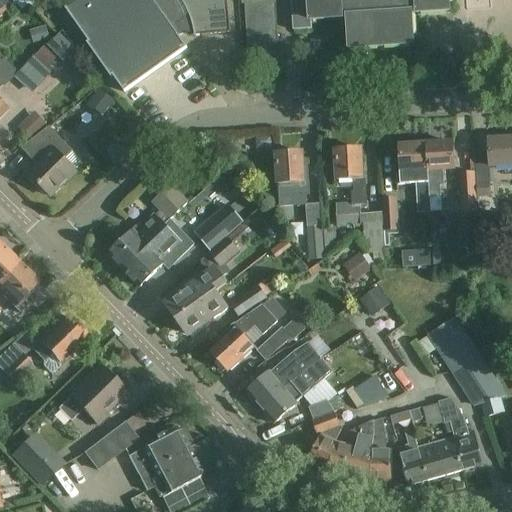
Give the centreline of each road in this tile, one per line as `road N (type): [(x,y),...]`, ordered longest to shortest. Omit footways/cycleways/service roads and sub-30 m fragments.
road 1 (residential): [(50,247),(202,130),(511,111)]
road 2 (residential): [(50,247),(219,419),(268,511)]
